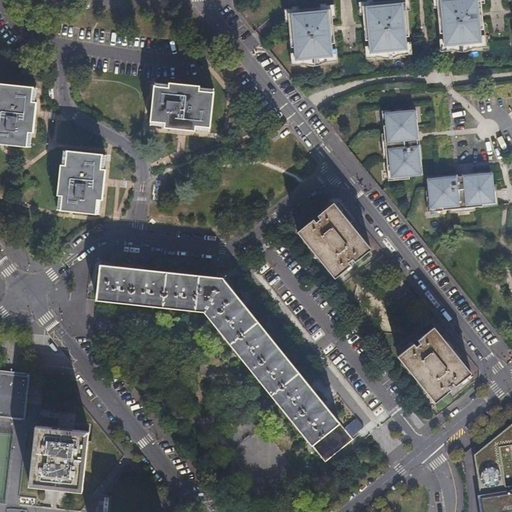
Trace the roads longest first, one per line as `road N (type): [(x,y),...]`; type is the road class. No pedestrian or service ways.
road 1 (residential): [(198,511),(28,294)]
road 2 (residential): [(505,380),(339,165)]
road 3 (residential): [(62,44),(65,106),(129,145),(143,163),(137,241)]
road 4 (residential): [(62,44),(179,62),(223,29)]
road 5 (residential): [(308,350),(401,468)]
road 6 (residential): [(335,331),(429,446)]
road 7 (residential): [(339,165),(254,66)]
road 8 (residential): [(137,241),(104,237),(28,294)]
road 9 (residential): [(230,250),(308,350)]
road 10 (residential): [(255,233),(335,331)]
